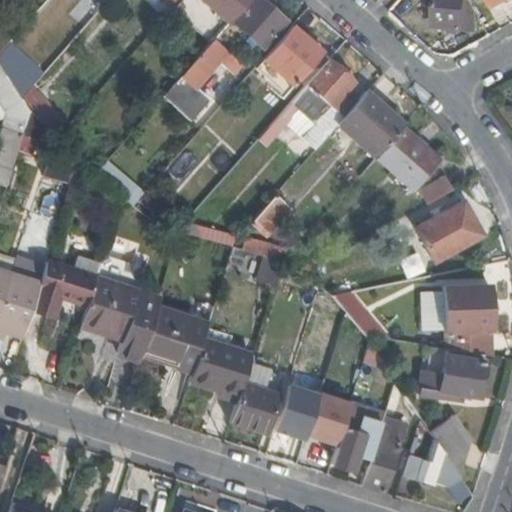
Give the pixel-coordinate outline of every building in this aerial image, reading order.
[(180,0),(162,0),(161,1),(172,10),(180,0)] [(171,11),(209,42),(211,39),(226,23),(198,0),(180,0),(172,10),(171,11)] [(228,20),(246,0),(198,0),(226,23),(228,20)] [(249,0),(230,22),(236,27),(260,48),(284,21),(259,0),(249,0)] [(434,0),(432,27),(474,30),(471,6),(463,6),(463,0),(434,0)] [(211,39),(219,46),(236,27),(230,22),(228,20),(226,23),(211,39)] [(17,31),(25,38),(30,32),(22,25),(17,31)] [(320,53),(290,27),(262,59),(292,85),(320,53)] [(3,47),(9,56),(25,38),(17,31),(3,47)] [(204,48),(161,96),(188,120),(205,101),(192,90),(217,61),(227,69),(234,60),(219,46),(211,39),(209,42),(204,48)] [(0,67),(5,75),(17,68),(9,56),(3,47),(0,49),(0,67)] [(288,104),(266,129),(274,136),(296,111),(292,107),(300,98),(309,106),(317,96),(330,107),(332,105),(341,95),(352,82),(326,60),(288,104)] [(0,104),(21,135),(29,110),(27,108),(5,75),(0,67),(0,104)] [(364,92),(386,111),(390,107),(368,88),(364,92)] [(394,135),(402,125),(386,111),(364,92),(342,117),(336,124),(374,157),(394,135)] [(341,95),(332,105),(336,108),(345,98),(341,95)] [(34,117),(55,140),(65,129),(40,101),(29,111),(34,117)] [(342,117),(330,107),(309,132),(321,142),(336,124),(342,117)] [(403,127),(375,159),(410,190),(438,159),(403,127)] [(65,151),(76,162),(92,146),(79,135),(65,151)] [(431,200),(458,186),(450,172),(424,187),(431,200)] [(274,195),(249,224),(264,237),(275,225),(279,220),(289,209),(274,195)] [(481,235),(461,201),(412,228),(432,262),(481,235)] [(279,220),(275,225),(278,229),(283,224),(279,220)] [(194,224),(192,235),(230,244),(233,233),(194,224)] [(277,263),(279,264),(290,251),(244,239),(248,234),(244,229),(241,232),(228,248),(255,256),(260,258),(277,263)] [(285,265),(302,273),(314,266),(293,248),(290,251),(279,264),(285,265)] [(271,284),(277,263),(260,258),(254,278),(271,284)] [(58,295),(85,304),(88,294),(92,279),(44,262),(41,272),(38,281),(29,309),(51,316),(58,295)] [(6,330),(21,335),(29,309),(38,281),(0,268),(0,337),(4,338),(6,330)] [(138,291),(139,290),(140,284),(95,269),(93,276),(138,291)] [(99,327),(124,334),(138,291),(93,276),(92,279),(88,294),(85,304),(78,325),(98,331),(99,327)] [(466,352),(491,356),(488,284),(442,286),(443,348),(451,349),(460,351),(466,352)] [(139,290),(138,291),(124,334),(118,351),(140,358),(141,356),(144,348),(160,297),(139,290)] [(160,297),(144,348),(177,358),(174,367),(189,371),(209,308),(161,292),(160,297)] [(331,296),(361,335),(386,339),(346,292),(341,293),(331,296)] [(219,390),(218,393),(234,398),(245,363),(249,350),(204,337),(189,380),(219,390)] [(388,373),(366,342),(359,363),(375,369),(374,375),(382,377),(388,373)] [(144,348),(141,356),(174,367),(177,358),(144,348)] [(451,349),(443,348),(442,355),(459,357),(460,351),(451,349)] [(465,358),(466,352),(460,351),(459,357),(442,355),(439,373),(418,369),(415,391),(451,397),(452,392),(476,396),(482,361),(465,358)] [(245,363),(234,398),(227,421),(263,432),(275,394),(263,391),(269,371),(245,363)] [(361,402),(348,398),(341,419),(354,424),(360,407),(361,402)] [(360,407),(354,424),(341,419),(339,427),(362,435),(355,457),(367,461),(376,433),(381,418),(382,414),(360,407)] [(454,417),(431,434),(459,476),(470,441),(454,417)] [(400,425),(381,418),(376,433),(381,435),(380,441),(394,445),(400,425)] [(362,435),(339,427),(327,462),(351,470),(355,457),(362,435)] [(376,433),(367,461),(359,485),(381,492),(396,446),(394,445),(380,441),(381,435),(376,433)] [(435,464),(407,456),(401,476),(429,485),(435,464)] [(39,511),(9,502),(5,511),(39,511)]
